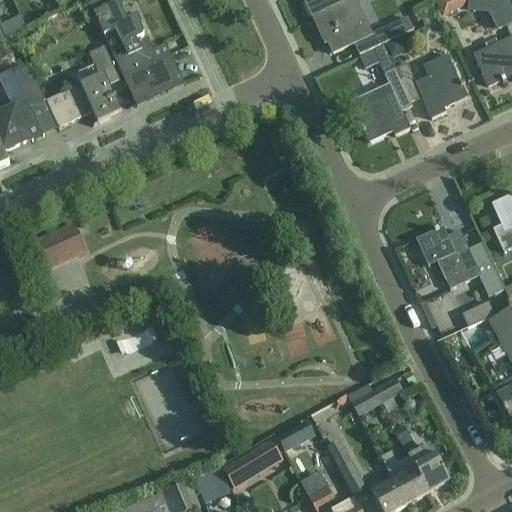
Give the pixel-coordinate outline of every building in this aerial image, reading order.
[(71,0),(60,0),(64,8),(73,4),(71,0)] [(100,0),(95,0),(88,3),(103,37),(115,32),(126,55),(114,61),(136,108),(183,86),(170,57),(157,63),(136,18),(127,22),(118,3),(104,9),(100,0)] [(307,0),(309,3),(306,4),(313,19),(344,4),(342,0),(307,0)] [(344,4),(313,19),(321,36),(324,34),(334,55),(353,46),(359,58),(372,51),(381,47),(376,35),(373,37),(355,0),(354,0),(344,5),(344,4)] [(442,19),(462,10),(457,0),(442,0),(435,3),(442,19)] [(506,28),(511,24),(511,15),(504,0),(470,0),(469,11),(491,13),(499,31),(506,28)] [(408,20),(376,35),(381,47),(414,32),(408,20)] [(511,24),(506,28),(511,40),(473,58),(488,89),(511,77),(511,24)] [(398,44),(386,49),(392,61),(398,58),(401,50),(398,44)] [(88,54),(94,68),(79,74),(77,79),(80,86),(45,102),(58,129),(92,114),(97,125),(120,114),(108,86),(118,81),(103,47),(88,54)] [(372,51),(359,58),(365,71),(373,67),(378,65),(372,51)] [(407,66),(394,72),(409,106),(410,105),(422,100),(432,122),(447,115),(444,110),(467,99),(447,57),(423,68),(428,79),(416,85),(407,66)] [(30,109),(45,102),(29,67),(13,75),(24,99),(0,110),(0,169),(9,166),(4,154),(43,136),(30,109)] [(389,88),(352,105),(356,113),(371,144),(393,134),(395,140),(410,133),(401,114),(412,109),(410,105),(409,106),(394,72),(384,76),(389,88)] [(278,135),(269,140),(280,162),(288,157),(278,135)] [(435,180),(442,197),(450,194),(443,177),(435,180)] [(511,197),(492,207),(502,230),(493,234),(501,251),(511,245),(511,197)] [(77,255),(79,258),(86,255),(74,228),(34,246),(44,269),(77,255)] [(471,254),(462,235),(449,241),(444,230),(417,243),(429,270),(438,265),(451,293),(480,279),(487,295),(502,288),(483,248),(471,254)] [(469,330),(495,318),(489,304),(462,317),(469,330)] [(511,364),(511,387),(497,396),(511,422),(511,421),(511,310),(489,323),(511,364)] [(149,319),(114,322),(115,342),(151,339),(149,319)] [(280,343),(293,344),(294,321),(281,320),(280,343)] [(379,407),(403,394),(397,381),(372,395),(379,407)] [(379,407),(372,395),(368,387),(348,398),(358,418),(379,407)] [(231,416),(289,416),(289,395),(250,395),(250,406),(231,406),(231,416)] [(289,430),(276,437),(283,450),(291,446),(294,439),(289,430)] [(408,434),(397,439),(409,460),(415,472),(428,496),(450,484),(437,459),(432,450),(420,456),(408,434)] [(350,455),(333,436),(323,444),(340,464),(350,455)] [(392,456),(382,461),(394,483),(407,508),(428,496),(415,472),(409,460),(398,466),(392,456)] [(233,491),(257,476),(247,459),(223,473),(233,491)] [(357,503),(369,497),(351,464),(338,471),(357,503)] [(195,482),(205,506),(229,496),(218,472),(195,482)] [(399,511),(407,508),(394,483),(372,495),(380,511),(399,511)] [(162,495),(169,511),(196,511),(200,510),(189,484),(162,495)] [(359,511),(354,502),(339,510),(329,492),(310,502),(315,511),(359,511)] [(167,511),(161,496),(121,511),(167,511)]
